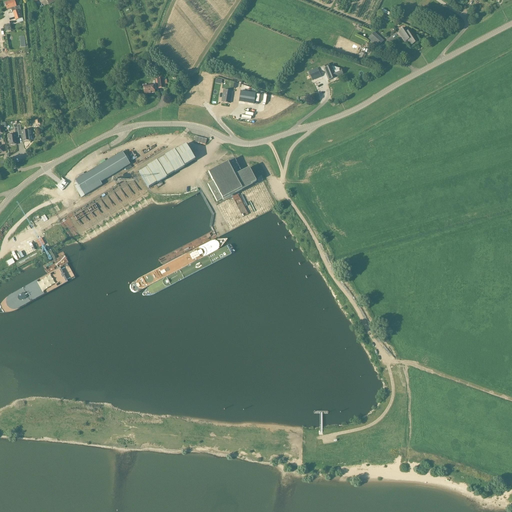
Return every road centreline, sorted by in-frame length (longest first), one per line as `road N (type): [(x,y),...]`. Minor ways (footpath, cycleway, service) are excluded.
road 1 (unclassified): [(0,209),(35,175),(116,130),(181,124),(248,144),(313,125)]
road 2 (unclassified): [(313,125),(511,23)]
road 3 (unclassified): [(385,358),(288,197)]
